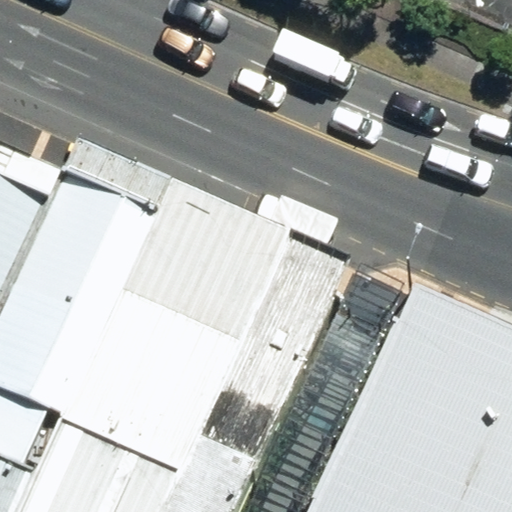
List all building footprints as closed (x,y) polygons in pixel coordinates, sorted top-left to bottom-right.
[(0,327),(66,181),(0,151),(0,327)] [(0,511),(29,511),(159,223),(66,181),(0,327),(0,511)] [(173,511),(279,276),(159,223),(29,511),(173,511)] [(279,276),(173,511),(244,511),(339,304),(279,276)] [(390,511),(459,358),(399,330),(318,511),(390,511)] [(462,511),(511,401),(511,380),(459,358),(390,511),(462,511)] [(511,511),(511,401),(462,511),(511,511)]
